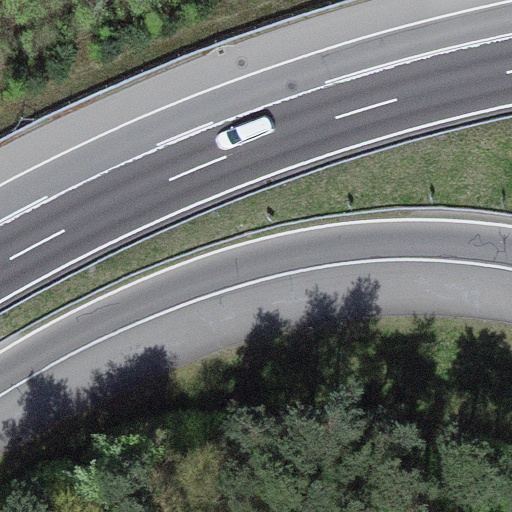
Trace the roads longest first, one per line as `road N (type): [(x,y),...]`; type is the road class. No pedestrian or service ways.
road 1 (motorway): [(0,374),(143,298),(239,264),(346,242),(439,239),(511,248)]
road 2 (motorway): [(331,102),(191,152),(0,246)]
road 3 (motorway): [(511,24),(331,102)]
road 4 (motorway): [(511,70),(331,102)]
